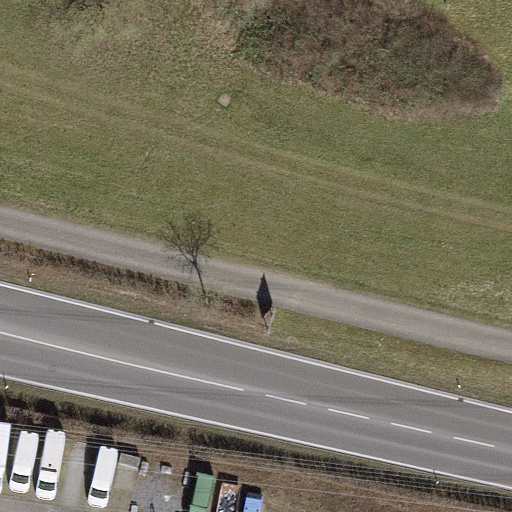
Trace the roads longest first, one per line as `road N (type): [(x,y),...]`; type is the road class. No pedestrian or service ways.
road 1 (track): [(0,224),(511,349)]
road 2 (secondary): [(511,447),(0,328)]
